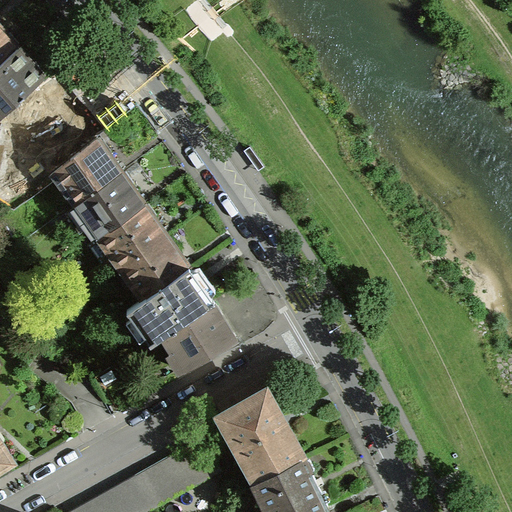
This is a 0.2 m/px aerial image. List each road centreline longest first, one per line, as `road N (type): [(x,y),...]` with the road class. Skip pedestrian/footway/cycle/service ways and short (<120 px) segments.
road 1 (tertiary): [(324,324),(192,124),(84,0)]
road 2 (residential): [(324,324),(0,507)]
road 3 (tertiary): [(420,511),(324,324)]
